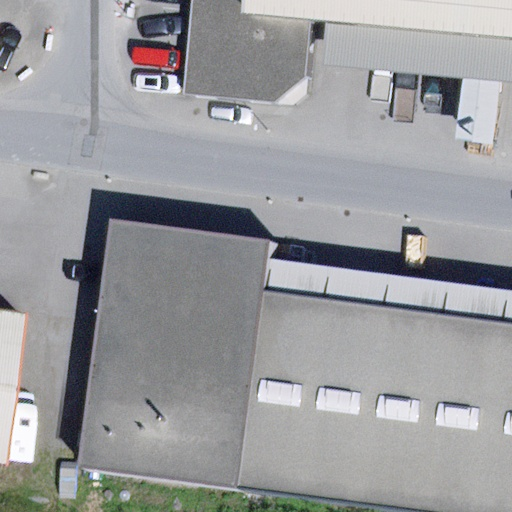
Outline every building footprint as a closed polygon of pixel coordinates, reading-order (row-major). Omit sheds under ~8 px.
[(511,0),(198,0),(191,99),(284,107),(315,82),(319,31),(330,32),(511,47),(511,0)] [(511,47),(330,32),(326,71),(511,87),(511,47)] [(265,296),(270,259),(272,243),(111,221),(77,464),(239,486),(265,296)] [(511,290),(270,259),(265,296),(511,328),(511,290)] [(511,511),(511,328),(265,296),(239,486),(429,511),(511,511)]
